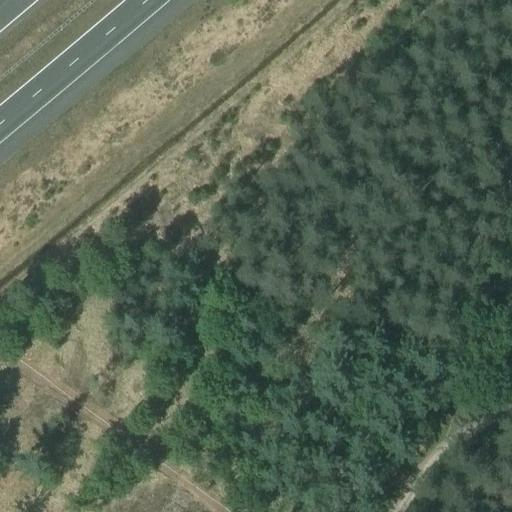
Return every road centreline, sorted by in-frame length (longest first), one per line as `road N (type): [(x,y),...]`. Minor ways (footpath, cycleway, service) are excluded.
road 1 (motorway): [(0,123),(147,0)]
road 2 (track): [(388,511),(448,437),(511,400)]
